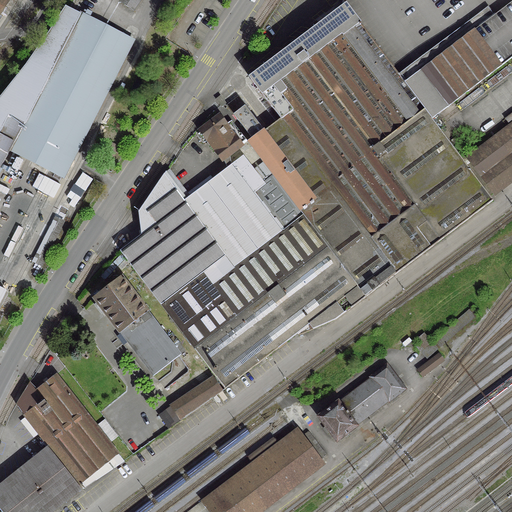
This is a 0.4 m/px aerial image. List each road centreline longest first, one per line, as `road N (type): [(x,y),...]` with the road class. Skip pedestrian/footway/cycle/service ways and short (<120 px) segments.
road 1 (unclassified): [(94,511),(511,199)]
road 2 (unclassified): [(0,383),(50,294),(248,0)]
